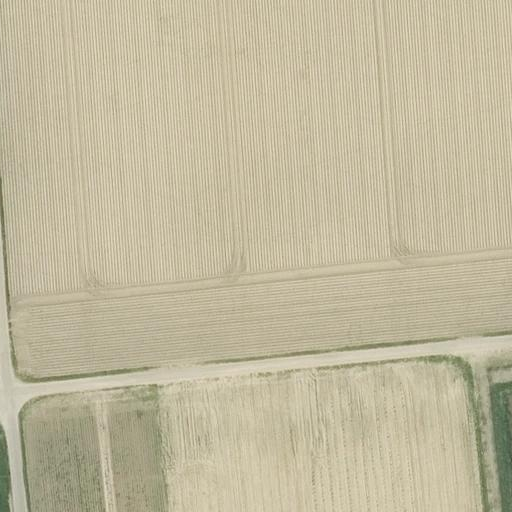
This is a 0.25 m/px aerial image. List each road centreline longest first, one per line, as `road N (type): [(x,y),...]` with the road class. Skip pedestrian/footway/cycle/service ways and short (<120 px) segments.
road 1 (track): [(0,394),(511,340)]
road 2 (track): [(0,312),(18,511)]
